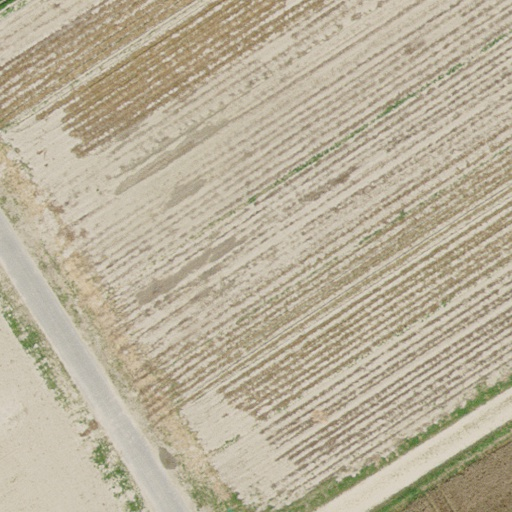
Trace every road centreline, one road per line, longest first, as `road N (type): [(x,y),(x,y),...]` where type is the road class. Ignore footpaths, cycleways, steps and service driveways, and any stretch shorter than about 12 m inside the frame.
road 1 (track): [(0,241),(171,511)]
road 2 (track): [(511,394),(337,511)]
